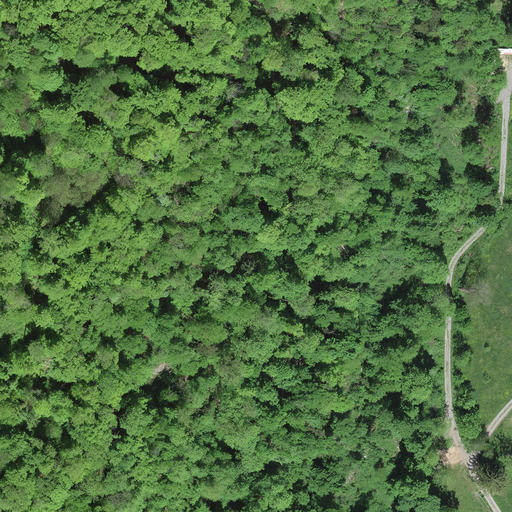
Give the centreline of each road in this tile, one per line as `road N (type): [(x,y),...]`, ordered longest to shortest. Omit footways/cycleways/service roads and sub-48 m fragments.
road 1 (track): [(469,465),(448,401),(446,295),(450,265),(493,215),(502,190),(511,87)]
road 2 (track): [(36,136),(23,292),(0,331)]
